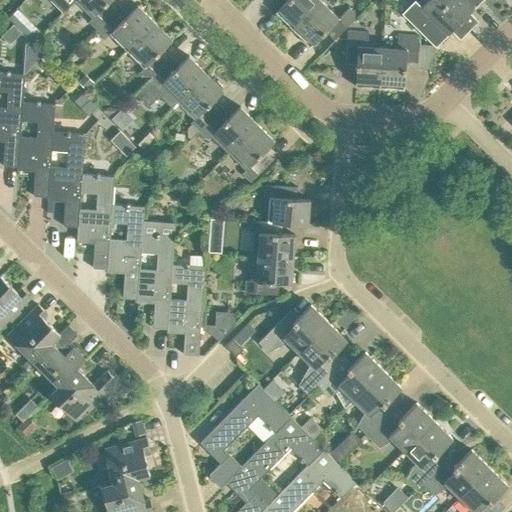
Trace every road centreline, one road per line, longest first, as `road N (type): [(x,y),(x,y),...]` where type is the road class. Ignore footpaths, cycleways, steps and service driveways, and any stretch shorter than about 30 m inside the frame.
road 1 (residential): [(0,225),(147,371),(165,400)]
road 2 (residential): [(338,278),(511,446)]
road 3 (residential): [(0,478),(165,400)]
road 4 (residential): [(344,117),(303,94),(208,0)]
road 5 (residential): [(344,117),(338,278)]
